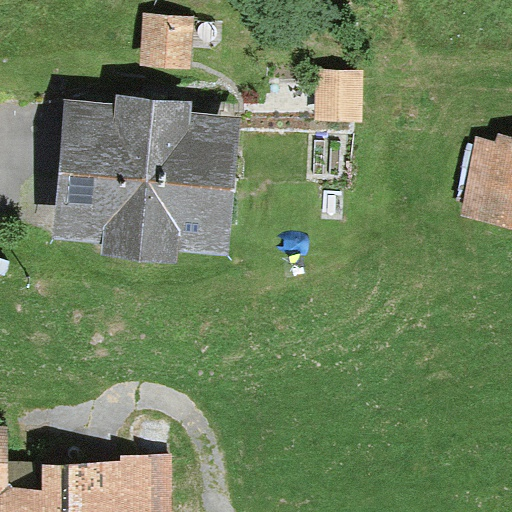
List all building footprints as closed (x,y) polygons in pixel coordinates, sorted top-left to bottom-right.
[(191,16),(141,14),(139,64),(189,66),(191,16)] [(313,118),(361,118),(362,69),(313,68),(313,118)] [(179,93),(114,88),(113,102),(62,98),(60,175),(234,187),(236,111),(178,107),(179,93)] [(511,223),(511,137),(496,134),(494,143),(472,139),(458,214),(511,223)] [(234,187),(60,175),(54,239),(105,243),(104,255),(169,260),(170,247),(228,252),(234,187)] [(0,511),(45,511),(45,452),(4,452),(4,420),(0,419),(0,511)] [(169,511),(169,451),(45,452),(45,511),(169,511)]
